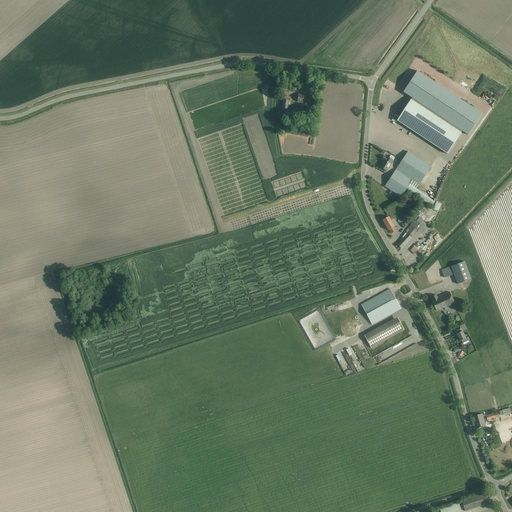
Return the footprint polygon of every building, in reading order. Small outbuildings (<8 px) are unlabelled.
[(404,86),(400,91),(406,94),(409,89),(404,86)] [(312,96),(299,94),(298,102),(311,104),(312,96)] [(411,100),(397,121),(447,154),(461,133),(411,100)] [(408,152),(385,187),(401,197),(412,180),(419,185),(431,167),(408,152)] [(384,161),(380,167),(387,172),(395,159),(395,158),(393,157),(392,157),(390,159),(387,157),(386,157),(384,156),(382,160),(384,161)] [(417,215),(406,232),(409,234),(412,236),(418,229),(417,229),(424,220),(417,215)] [(389,230),(390,232),(391,234),(396,231),(394,228),(395,227),(389,217),(382,220),(388,230),(389,230)] [(403,239),(398,245),(401,249),(412,237),(412,236),(409,234),(407,235),(406,234),(406,235),(405,234),(402,238),(403,239)] [(428,237),(423,245),(426,247),(431,239),(428,237)] [(437,237),(432,241),(435,245),(440,240),(437,237)] [(415,247),(414,247),(410,251),(414,254),(418,250),(420,247),(419,246),(417,248),(415,247)] [(443,283),(441,279),(454,274),(458,284),(471,280),(465,262),(414,281),(420,292),(443,283)] [(401,309),(390,289),(361,305),(372,325),(401,309)] [(450,292),(444,295),(437,298),(436,295),(431,297),(433,301),(432,302),(436,311),(446,307),(454,304),(450,292)] [(357,327),(357,326),(357,324),(356,323),(355,322),(354,321),(352,320),(351,320),(350,320),(348,320),(347,320),(346,321),(344,322),(344,323),(343,324),(342,326),(342,327),(342,328),(343,330),(344,331),(344,332),(345,333),(346,334),(348,334),(349,335),(351,335),(352,334),(354,334),(355,333),(356,332),(356,330),(357,329),(357,327)] [(404,330),(399,321),(366,339),(371,348),(404,330)] [(467,330),(464,325),(459,327),(460,329),(454,332),(457,338),(458,337),(460,341),(462,341),(463,344),(468,341),(467,338),(466,338),(462,332),(467,330)] [(342,354),(335,357),(338,364),(345,362),(342,354)] [(486,426),(484,421),(496,418),(494,414),(487,416),(487,418),(484,419),(482,414),(473,417),(477,429),(486,426)] [(499,493),(508,482),(505,480),(497,491),(499,493)] [(462,501),(464,507),(465,511),(488,504),(488,503),(489,502),(486,493),(462,501)]
